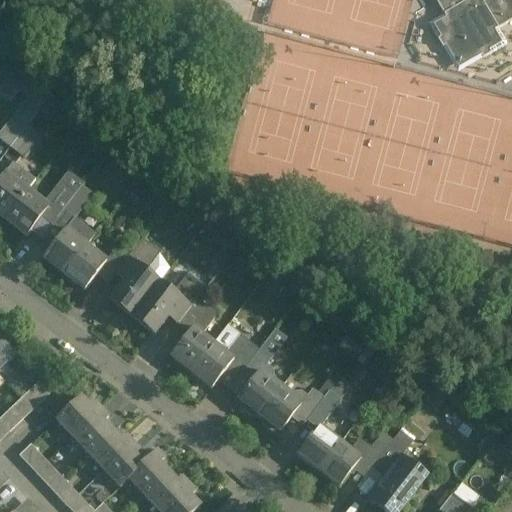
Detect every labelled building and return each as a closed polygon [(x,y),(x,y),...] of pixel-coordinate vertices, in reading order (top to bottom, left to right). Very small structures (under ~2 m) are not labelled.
[(444,16),(429,25),(438,40),(443,49),(446,47),(481,56),(483,59),(491,54),(507,45),(498,30),(511,21),(511,0),(435,0),(435,1),(444,16)] [(258,28),(237,22),(232,40),(253,46),(258,28)] [(0,141),(10,149),(28,127),(51,97),(35,85),(0,131),(0,141)] [(28,127),(10,149),(24,159),(41,137),(28,127)] [(101,136),(90,151),(103,160),(114,146),(101,136)] [(0,217),(5,222),(27,193),(14,183),(22,172),(14,165),(0,183),(0,217)] [(27,193),(5,222),(26,238),(41,218),(52,227),(58,220),(84,185),(69,172),(43,206),(27,193)] [(85,184),(84,185),(58,220),(69,228),(93,197),(92,196),(95,192),(85,184)] [(143,196),(135,190),(128,198),(136,205),(143,196)] [(87,247),(66,232),(52,249),(43,261),(64,277),(87,247)] [(143,241),(136,250),(114,278),(124,285),(110,302),(133,320),(159,285),(170,271),(160,255),(160,254),(143,241)] [(106,263),(87,247),(64,277),(84,293),(96,277),(108,286),(114,278),(136,250),(125,242),(115,253),(114,253),(106,263)] [(238,254),(226,268),(241,279),(252,265),(238,254)] [(159,285),(133,320),(154,337),(168,319),(178,326),(177,327),(178,327),(206,290),(188,275),(173,295),(159,285)] [(273,275),(265,285),(273,292),(281,282),(273,275)] [(206,290),(178,327),(188,335),(170,359),(191,375),(214,346),(202,336),(218,315),(209,307),(206,311),(203,309),(214,295),(206,290)] [(228,328),(214,346),(191,375),(211,391),(230,367),(241,376),(243,374),(260,352),(228,328)] [(0,372),(15,358),(0,342),(0,372)] [(261,351),(260,352),(243,374),(254,382),(239,402),(242,404),(240,406),(240,410),(251,418),(254,418),(256,415),(260,418),(282,390),(271,381),(274,378),(273,371),(267,366),(272,360),(261,351)] [(16,375),(7,382),(18,394),(27,387),(16,375)] [(282,390),(260,418),(262,420),(261,423),(261,426),(272,434),(275,434),(277,431),(280,434),(295,414),(306,423),(311,417),(330,393),(336,385),(329,379),(317,395),(312,391),(301,405),(282,390)] [(39,384),(23,399),(34,411),(50,396),(39,384)] [(337,386),(336,385),(330,393),(311,417),(322,426),(349,391),(338,384),(337,386)] [(34,411),(23,399),(7,414),(18,426),(34,411)] [(73,440),(103,413),(95,404),(91,409),(81,399),(57,422),(73,440)] [(458,429),(465,419),(449,406),(441,415),(458,429)] [(109,419),(103,413),(73,440),(89,456),(113,433),(104,423),(109,419)] [(7,414),(0,420),(0,441),(1,442),(18,426),(7,414)] [(318,473),(340,445),(319,429),(297,457),(318,473)] [(367,501),(381,511),(400,511),(426,479),(400,459),(415,439),(403,430),(393,443),(371,471),(383,480),(367,501)] [(113,433),(89,456),(104,473),(134,445),(127,438),(122,442),(113,433)] [(340,445),(318,473),(338,489),(358,464),(370,473),(371,471),(393,443),(382,435),(371,449),(359,440),(350,452),(340,445)] [(489,439),(479,451),(484,455),(494,443),(489,439)] [(134,445),(104,473),(121,490),(129,482),(145,467),(135,456),(140,452),(134,445)] [(37,475),(48,465),(31,447),(20,457),(37,475)] [(159,454),(145,467),(129,482),(145,499),(170,475),(160,464),(164,460),(159,454)] [(48,465),(37,475),(52,491),(63,481),(48,465)] [(0,489),(10,481),(3,474),(0,476),(0,489)] [(170,475),(145,499),(157,511),(162,511),(189,487),(182,479),(178,484),(170,475)] [(63,481),(52,491),(68,508),(79,497),(63,481)] [(195,493),(189,487),(162,511),(195,511),(200,508),(191,498),(195,493)] [(437,506),(442,509),(452,496),(447,492),(437,506)] [(84,493),(79,497),(68,508),(71,511),(97,511),(99,511),(84,493)] [(461,503),(453,497),(440,511),(468,511),(470,510),(461,503)] [(31,511),(36,508),(28,500),(14,511),(31,511)]
